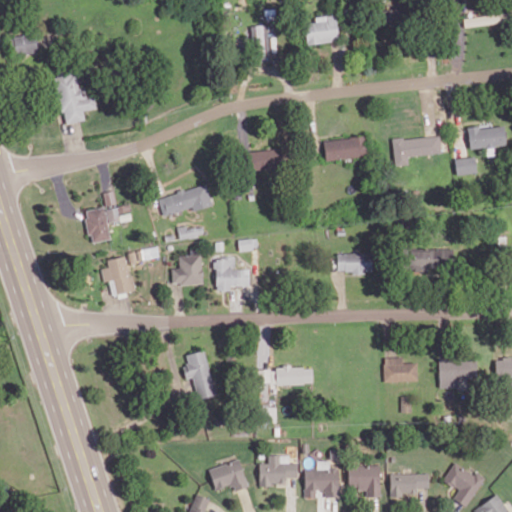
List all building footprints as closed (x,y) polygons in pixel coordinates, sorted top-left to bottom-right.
[(314,16),(315,22),(304,23),(306,43),(338,41),(336,14),(314,16)] [(465,26),(506,22),(505,14),(464,18),(465,26)] [(268,25),(252,25),(252,60),(268,60),(268,25)] [(14,35),(14,53),(36,53),(36,34),(14,35)] [(55,75),(63,123),(84,119),(83,110),(96,108),(93,94),(85,96),(84,87),(79,88),(76,72),(55,75)] [(469,148),(506,145),(504,124),(467,127),(469,148)] [(392,139),(395,165),(408,164),(407,156),(441,152),(439,134),(392,139)] [(323,140),(325,160),(367,155),(364,135),(323,140)] [(249,170),(286,164),(283,146),(246,152),(249,170)] [(454,158),(456,175),(476,172),(474,155),(454,158)] [(157,197),(162,215),(191,207),(192,210),(212,205),(206,183),(157,197)] [(116,203),(113,190),(102,192),(105,205),(116,203)] [(91,242),(110,238),(104,206),(84,210),(91,242)] [(106,208),(107,221),(119,220),(118,207),(106,208)] [(203,235),(202,225),(177,228),(179,238),(203,235)] [(257,237),(238,239),(239,250),(258,248),(257,237)] [(404,270),(453,270),(453,248),(404,248),(404,270)] [(372,271),(371,251),(337,253),(337,272),(372,271)] [(202,283),(201,253),(178,255),(178,268),(171,268),(172,284),(202,283)] [(107,258),(108,267),(101,268),(103,281),(109,280),(111,293),(132,290),(127,256),(107,258)] [(249,268),(235,268),(235,256),(214,256),(215,289),(230,289),(230,286),(250,285),(249,268)] [(186,354),(188,364),(182,365),(185,378),(192,377),(198,399),(215,394),(204,349),(186,354)] [(417,380),(416,362),(402,362),(401,356),(383,357),(384,381),(417,380)] [(511,357),(495,358),(495,377),(511,376),(511,357)] [(439,387),(458,387),(458,379),(477,378),(477,358),(438,359),(439,387)] [(256,367),(257,397),(267,397),(267,384),(312,383),(312,366),(256,367)] [(259,462),(259,484),(285,484),(285,477),(297,476),(296,462),(288,462),(288,455),(268,455),(268,462),(259,462)] [(208,467),(215,489),(232,484),(234,490),(247,486),(239,458),(208,467)] [(339,496),(338,466),(328,466),(328,460),(316,460),(316,468),(304,468),(304,497),(316,497),(316,490),(324,490),(324,496),(339,496)] [(484,477),(476,472),(475,474),(453,462),(443,480),(458,489),(453,498),(466,506),(484,477)] [(379,464),(348,465),(348,488),(366,488),(366,496),(380,496),(379,464)] [(428,472),(390,473),(390,495),(416,495),(416,488),(428,487),(428,472)] [(511,511),(495,492),(475,509),(477,511),(511,511)] [(209,497),(193,493),(187,511),(208,511),(209,511),(205,510),(209,497)]
